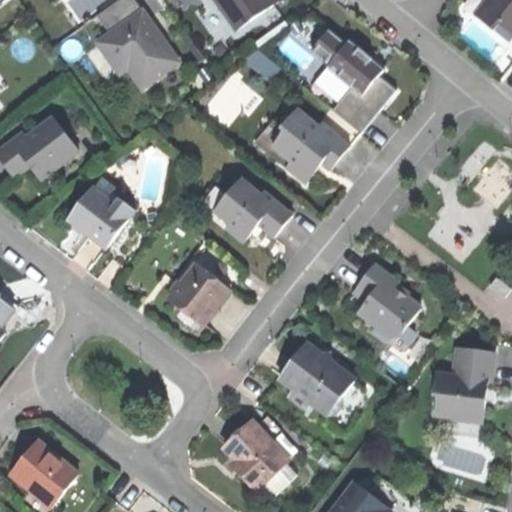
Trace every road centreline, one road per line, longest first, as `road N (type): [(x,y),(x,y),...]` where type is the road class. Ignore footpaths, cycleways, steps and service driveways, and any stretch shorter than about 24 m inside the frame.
road 1 (residential): [(209,394),(364,204)]
road 2 (residential): [(364,204),(511,320)]
road 3 (residential): [(364,204),(468,73)]
road 4 (residential): [(93,302),(209,394)]
road 5 (residential): [(29,383),(146,472)]
